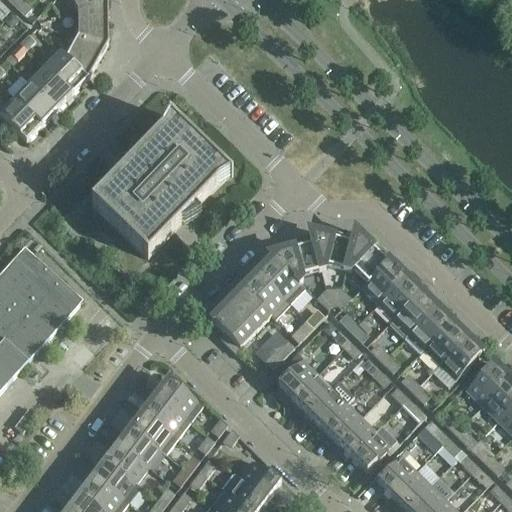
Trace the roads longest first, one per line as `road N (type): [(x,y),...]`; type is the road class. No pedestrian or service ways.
road 1 (tertiary): [(222,0),(511,284)]
road 2 (tertiary): [(511,240),(268,0)]
road 3 (residential): [(511,354),(374,221),(326,212),(294,189)]
road 4 (residential): [(317,511),(155,352)]
road 5 (residential): [(9,208),(164,57)]
road 6 (residential): [(155,352),(294,189)]
road 7 (residential): [(24,511),(155,352)]
road 8 (residential): [(294,189),(164,57)]
